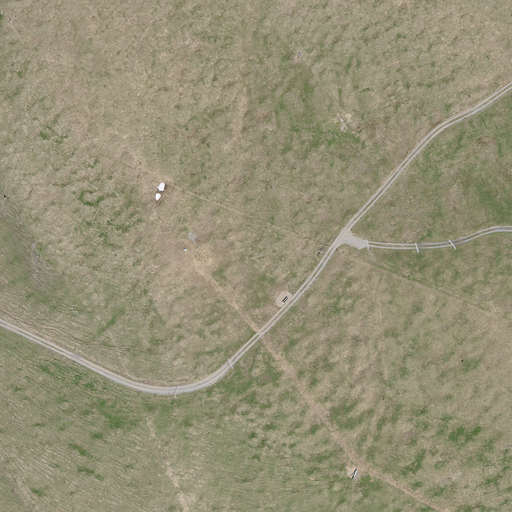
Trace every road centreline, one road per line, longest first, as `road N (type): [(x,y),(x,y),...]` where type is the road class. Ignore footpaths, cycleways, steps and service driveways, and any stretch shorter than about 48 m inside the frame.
road 1 (track): [(511,86),(430,137),(305,286),(203,384),(150,390),(0,323)]
road 2 (track): [(343,236),(411,247),(511,231)]
